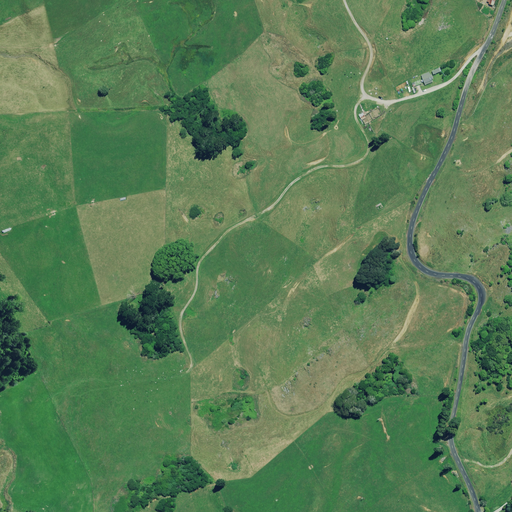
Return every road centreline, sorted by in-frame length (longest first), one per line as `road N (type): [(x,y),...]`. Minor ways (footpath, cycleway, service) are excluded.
road 1 (unclassified): [(476,511),(449,443),(479,290),(468,279),(427,274),(407,244),(504,0)]
road 2 (track): [(364,96),(354,108),(365,138),(361,159),(314,171),(225,233),(197,266),(193,296),(178,314)]
road 3 (track): [(486,47),(441,86),(380,102),(361,92),(369,53),(342,0)]
